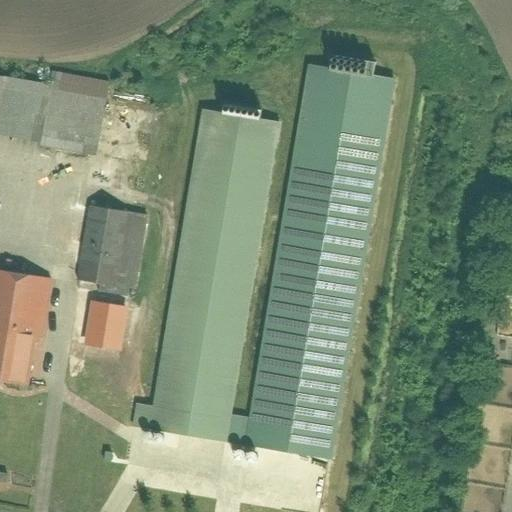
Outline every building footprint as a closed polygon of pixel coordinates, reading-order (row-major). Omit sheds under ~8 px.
[(277,127),(199,115),(152,407),(133,404),(128,431),(333,464),(394,83),(309,70),(252,423),(230,419),(277,127)] [(0,75),(0,134),(96,155),(108,98),(0,75)] [(94,204),(81,282),(133,291),(146,213),(94,204)] [(0,269),(0,378),(35,383),(51,277),(0,269)] [(98,298),(89,337),(112,342),(121,303),(98,298)]
